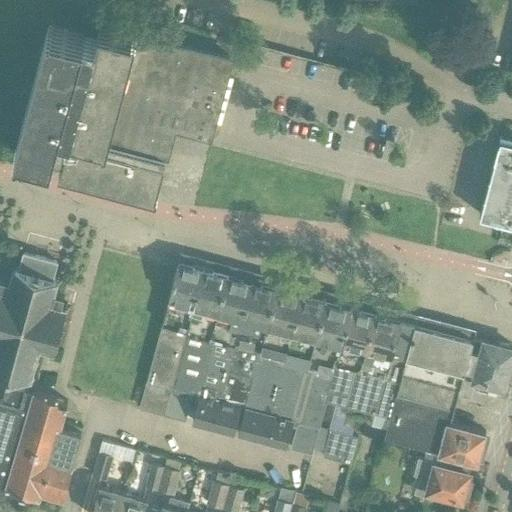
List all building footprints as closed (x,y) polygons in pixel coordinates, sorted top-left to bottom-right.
[(62,167),(157,192),(175,125),(205,133),(210,134),(231,55),(134,30),(134,29),(101,21),(97,36),(90,34),(83,33),(51,24),(18,150),(51,159),(63,162),(62,167)] [(55,350),(67,304),(62,303),(63,299),(64,293),(55,291),(59,277),(53,276),(57,259),(40,254),(24,250),(19,267),(13,265),(9,278),(0,276),(0,275),(0,368),(24,375),(31,377),(40,346),(47,348),(55,350)] [(169,294),(140,406),(164,412),(204,261),(180,255),(176,269),(169,294)] [(204,261),(164,412),(185,418),(192,391),(196,392),(228,268),(204,261)] [(200,393),(193,420),(213,425),(220,398),(219,398),(228,367),(229,367),(235,342),(253,274),(228,268),(196,392),(200,393)] [(228,367),(219,398),(220,398),(241,404),(244,405),(252,373),(253,374),(278,281),(253,274),(235,342),(229,367),(228,367)] [(248,406),(241,433),(263,438),(302,287),(278,281),(253,374),(252,373),(244,405),(245,405),(248,406)] [(302,287),(263,438),(282,443),(290,416),(294,417),(294,418),(327,294),(302,287)] [(296,422),(290,446),(311,451),(319,424),(326,398),(352,300),(327,294),(294,418),(294,417),(293,421),(296,422)] [(352,300),(326,398),(351,404),(376,307),(352,300)] [(376,307),(351,404),(389,414),(396,391),(416,317),(376,307)] [(416,317),(396,391),(454,406),(458,390),(470,393),(485,339),(473,336),(474,332),(416,317)] [(485,339),(470,393),(482,397),(484,389),(498,393),(500,382),(502,383),(511,346),(511,345),(510,345),(510,341),(498,338),(497,342),(485,339)] [(0,489),(6,486),(40,496),(41,490),(63,496),(81,432),(60,426),(68,399),(40,391),(34,390),(34,391),(25,388),(7,383),(4,391),(2,399),(0,398),(0,489)] [(389,414),(384,435),(409,442),(427,447),(449,452),(464,457),(477,460),(485,430),(449,420),(453,406),(454,407),(454,406),(396,391),(389,414)] [(220,398),(213,425),(234,430),(241,404),(220,398)] [(337,458),(344,431),(330,427),(322,454),(337,458)] [(344,431),(337,458),(350,461),(357,435),(344,431)] [(419,455),(415,470),(420,471),(415,489),(426,492),(427,489),(444,494),(445,491),(461,495),(466,496),(471,480),(466,479),(469,469),(461,467),(463,462),(447,457),(449,452),(427,447),(424,457),(419,455)] [(113,453),(100,449),(93,473),(106,476),(113,453)] [(165,465),(158,488),(173,493),(180,470),(178,469),(181,459),(168,456),(165,465)] [(158,488),(165,465),(153,462),(146,484),(158,488)] [(208,501),(222,506),(228,484),(232,472),(218,469),(215,480),(214,480),(208,501)] [(264,481),(260,493),(267,495),(274,491),(276,484),(264,481)] [(116,511),(123,490),(100,484),(91,511),(116,511)] [(228,484),(222,506),(236,510),(243,488),(228,484)] [(274,511),(289,511),(296,489),(282,485),(278,498),(274,511)] [(296,489),(289,511),(304,511),(306,506),(301,505),(305,491),(296,489)] [(123,490),(116,511),(141,511),(146,497),(123,490)] [(164,502),(161,511),(185,511),(187,509),(190,499),(171,493),(168,504),(164,502)]
